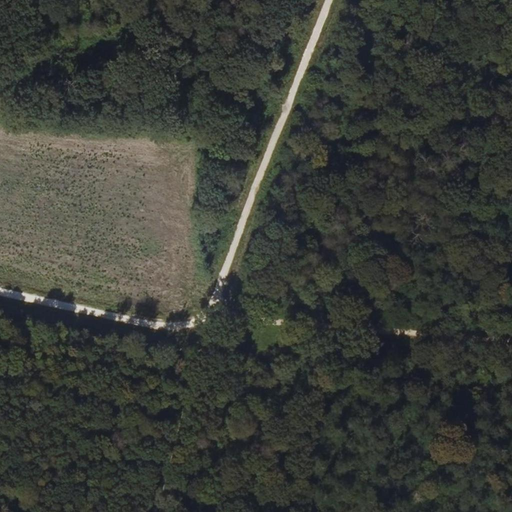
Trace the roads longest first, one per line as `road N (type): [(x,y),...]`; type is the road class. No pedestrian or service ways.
road 1 (track): [(0,291),(215,326),(511,338)]
road 2 (track): [(215,326),(331,0)]
